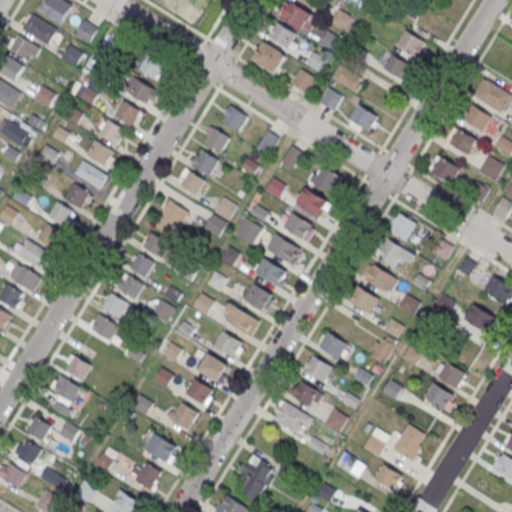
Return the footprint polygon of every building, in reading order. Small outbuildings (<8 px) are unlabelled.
[(63,22),(72,2),(67,0),(43,0),(38,12),(63,22)] [(210,13),(189,0),(179,0),(173,10),(201,27),(210,13)] [(290,3),(309,14),(301,28),(282,17),(290,3)] [(356,18),(348,32),(333,24),(340,10),(356,18)] [(33,15),(52,26),(43,41),(24,30),(33,15)] [(77,34),(86,21),(99,30),(91,43),(77,34)] [(278,23),(297,34),(289,48),(270,37),(278,23)] [(343,39),(335,53),(320,44),(327,30),(343,39)] [(407,31),(426,42),(417,56),(398,45),(407,31)] [(106,46),(114,33),(127,42),(119,55),(106,46)] [(19,35),(39,47),(30,62),(11,50),(19,35)] [(62,59),(70,46),(84,54),(76,67),(62,59)] [(263,47),(282,58),(274,71),(255,60),(263,47)] [(328,59),(320,73),(307,65),(315,51),(328,59)] [(158,80),(168,65),(149,52),(139,67),(158,80)] [(0,66),(6,55),(25,67),(17,82),(0,71),(0,66)] [(392,55),(411,66),(403,80),(384,68),(392,55)] [(90,75),(98,62),(111,70),(103,83),(90,75)] [(357,91),(365,79),(340,64),(332,77),(357,91)] [(316,79),(308,93),(293,85),(301,71),(316,79)] [(134,77),(159,92),(150,107),(125,91),(134,77)] [(484,78),(511,94),(511,96),(503,113),(474,96),(484,78)] [(0,80),(22,94),(13,108),(0,100),(0,80)] [(80,98),(88,86),(100,94),(92,105),(80,98)] [(36,100),(44,87),(57,95),(49,108),(36,100)] [(344,97),(336,111),(321,102),(329,88),(344,97)] [(132,125),(142,110),(125,99),(115,114),(132,125)] [(64,119),(72,105),(85,114),(77,127),(64,119)] [(359,106),(378,117),(370,131),(351,120),(359,106)] [(473,106),(492,117),(484,131),(465,120),(473,106)] [(232,107),(249,117),(240,131),(223,122),(232,107)] [(109,120),(127,132),(119,146),(100,134),(109,120)] [(7,137),(15,124),(29,133),(21,146),(7,137)] [(213,128),(230,138),(222,152),(205,142),(213,128)] [(459,129),(478,140),(470,154),(451,143),(459,129)] [(280,141),(271,155),(258,147),(266,133),(280,141)] [(511,142),(503,136),(496,147),(511,156),(511,154),(511,142)] [(96,141),(115,152),(107,166),(88,155),(96,141)] [(283,161),(295,168),(304,150),(291,144),(283,161)] [(39,159),(47,145),(60,154),(52,167),(39,159)] [(203,151),(219,161),(211,175),(194,165),(203,151)] [(490,156),(481,170),(496,180),(505,165),(490,156)] [(442,157),(461,168),(452,182),(433,171),(442,157)] [(83,160),(108,175),(99,190),(74,174),(83,160)] [(308,180),(333,194),(343,177),(317,163),(308,180)] [(187,170),(206,181),(197,195),(179,184),(187,170)] [(288,185),(280,198),(266,190),(274,177),(288,185)] [(75,184),(66,198),(85,209),(93,195),(75,184)] [(472,195),(480,200),(487,190),(478,184),(472,195)] [(13,199),(19,189),(33,197),(27,207),(13,199)] [(297,203),(306,189),(329,203),(325,209),(328,211),(323,218),(297,203)] [(239,205),(230,220),(215,212),(224,197),(239,205)] [(155,226),(175,237),(189,208),(169,198),(155,226)] [(510,198),(498,198),(498,215),(510,215),(510,198)] [(58,202),(49,216),(68,227),(76,214),(58,202)] [(0,219),(0,217),(7,206),(20,213),(12,227),(0,219)] [(284,227),(293,213),(316,227),(312,234),(315,236),(310,243),(284,227)] [(228,223),(219,237),(205,228),(214,214),(228,223)] [(402,214),(391,231),(408,242),(418,224),(402,214)] [(237,231),(254,246),(267,232),(250,217),(237,231)] [(48,224),(40,238),(58,250),(67,236),(48,224)] [(152,233),(171,244),(162,258),(144,247),(152,233)] [(268,249),(277,235),(300,249),(295,255),(298,257),(294,264),(268,249)] [(446,259),(455,245),(441,237),(433,251),(446,259)] [(28,240),(18,256),(42,271),(52,255),(28,240)] [(386,241),(377,255),(396,268),(405,253),(386,241)] [(242,254),(234,267),(220,259),(228,246),(242,254)] [(139,253),(155,263),(147,277),(130,268),(139,253)] [(460,268),(471,274),(477,263),(466,257),(460,268)] [(257,273),(265,259),(288,273),(284,279),(287,281),(282,288),(257,273)] [(375,265),(365,279),(385,292),(394,277),(375,265)] [(22,266),(14,280),(33,291),(41,277),(22,266)] [(229,278),(221,292),(207,283),(215,270),(229,278)] [(126,274),(145,285),(136,299),(118,288),(126,274)] [(511,286),(494,276),(485,291),(504,303),(511,291),(511,286)] [(7,285),(0,295),(0,300),(17,310),(25,296),(7,285)] [(255,285),(245,300),(264,312),(273,296),(255,285)] [(360,287),(351,302),(370,314),(379,299),(360,287)] [(434,308),(450,315),(457,299),(441,292),(434,308)] [(112,293),(128,303),(120,317),(103,307),(112,293)] [(216,302),(208,316),(194,307),(202,294),(216,302)] [(175,308),(167,322),(153,314),(162,300),(175,308)] [(474,304),(465,318),(489,334),(498,319),(474,304)] [(0,308),(0,327),(4,330),(13,317),(0,308)] [(242,311),(234,324),(252,336),(261,322),(242,311)] [(103,316),(119,326),(111,340),(94,330),(103,316)] [(214,343),(223,329),(243,341),(234,356),(214,343)] [(319,345),(328,330),(348,343),(339,357),(319,345)] [(370,354),(385,362),(397,340),(382,332),(370,354)] [(404,357),(416,363),(422,352),(411,345),(404,357)] [(305,368),(314,354),(334,366),(325,381),(305,368)] [(209,355),(200,371),(218,382),(228,366),(209,355)] [(75,356),(92,366),(83,380),(66,370),(75,356)] [(448,362),(438,376),(458,389),(467,374),(448,362)] [(176,375),(167,389),(154,381),(162,367),(176,375)] [(64,378),(81,388),(73,402),(56,392),(64,378)] [(186,393),(195,378),(215,391),(206,405),(186,393)] [(291,392),(300,378),(320,391),(311,405),(291,392)] [(435,383),(425,398),(445,410),(454,396),(435,383)] [(154,403),(146,416),(132,408),(140,395),(154,403)] [(272,416),(302,435),(313,416),(283,398),(272,416)] [(182,403),(176,413),(173,411),(169,417),(189,429),(199,413),(182,403)] [(339,431),(349,416),(334,407),(325,423),(339,431)] [(36,417),(52,427),(44,441),(27,431),(36,417)] [(59,433),(72,441),(81,429),(68,420),(59,433)] [(410,424),(394,449),(414,461),(423,447),(420,445),(427,435),(410,424)] [(364,447),(380,456),(391,435),(376,427),(364,447)] [(145,449),(153,435),(176,449),(172,456),(175,458),(171,465),(145,449)] [(26,440),(43,450),(34,465),(17,455),(26,440)] [(96,460),(106,471),(121,457),(110,446),(96,460)] [(511,477),(493,466),(501,454),(502,455),(504,452),(511,456),(511,477)] [(277,469),(254,454),(243,470),(252,475),(243,489),(257,499),(277,469)] [(129,476),(153,490),(164,471),(139,458),(129,476)] [(10,464),(27,474),(18,488),(1,478),(10,464)] [(384,464),(375,479),(394,492),(404,477),(384,464)] [(98,487),(85,478),(76,493),(89,501),(98,487)] [(36,505),(48,511),(50,511),(59,496),(45,488),(36,505)] [(116,511),(134,511),(141,501),(121,489),(109,508),(116,511)] [(216,511),(244,511),(248,505),(224,493),(215,511),(216,511)]
